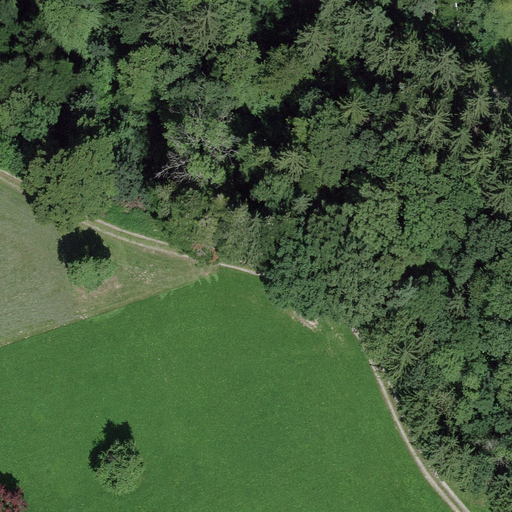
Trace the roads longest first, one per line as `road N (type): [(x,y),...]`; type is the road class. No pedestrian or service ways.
road 1 (track): [(0,166),(119,228),(317,284),(363,327),(418,448),(469,511)]
road 2 (track): [(511,111),(316,0)]
